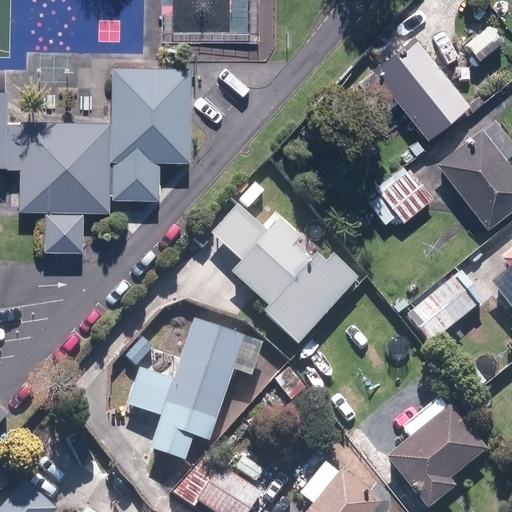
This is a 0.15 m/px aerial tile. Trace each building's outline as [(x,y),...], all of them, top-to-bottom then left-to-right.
[(171,0),(171,37),(255,38),(255,0),(171,0)] [(427,137),(465,106),(412,40),(373,71),(427,137)] [(0,168),(14,169),(14,210),(38,210),(38,254),(78,254),(78,215),(106,215),(106,203),(154,203),(155,162),(182,162),(182,70),(108,69),(107,123),(2,123),(2,69),(0,68),(0,168)] [(485,229),(511,206),(511,174),(475,129),(432,164),(485,229)] [(390,231),(430,199),(403,167),(364,199),(390,231)] [(256,314),(293,348),(353,281),(326,257),(319,266),(308,255),(302,262),(287,249),(294,241),(272,221),(262,233),(232,206),(205,237),(236,264),(226,275),(263,307),(256,314)] [(511,284),(511,248),(494,263),(511,284)] [(481,302),(458,281),(414,327),(437,348),(481,302)] [(410,336),(394,312),(374,326),(390,350),(410,336)] [(203,444),(237,340),(187,323),(153,428),(203,444)] [(359,375),(328,405),(354,431),(385,401),(359,375)] [(483,452),(445,407),(381,459),(424,511),(452,489),(446,482),(483,452)] [(267,466),(244,450),(229,470),(252,486),(267,466)] [(199,502),(212,511),(244,511),(257,494),(222,469),(199,502)] [(305,511),(384,511),(385,511),(340,472),(305,511)] [(0,508),(0,511),(54,511),(56,511),(23,482),(0,508)]
